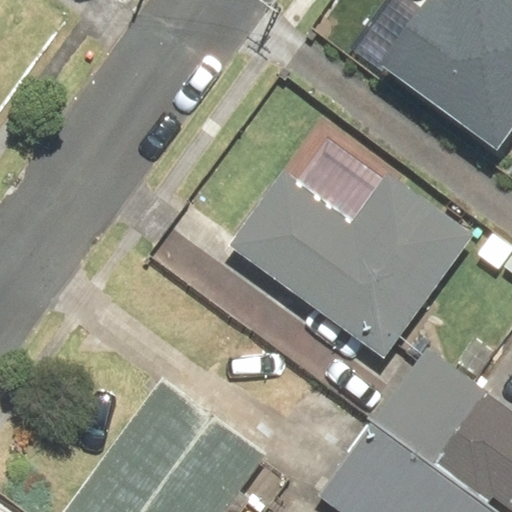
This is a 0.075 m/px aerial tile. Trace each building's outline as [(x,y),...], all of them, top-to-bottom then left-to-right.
[(511,0),(428,0),(385,63),(511,148),(511,145),(511,0)] [(293,185),(284,178),(227,257),(380,369),(473,241),(385,176),(349,226),(293,185)] [(162,386),(68,511),(231,511),(267,463),(162,386)] [(434,467),(495,511),(511,511),(511,419),(484,399),(434,467)] [(314,506),(322,511),(487,511),(371,428),(314,506)]
